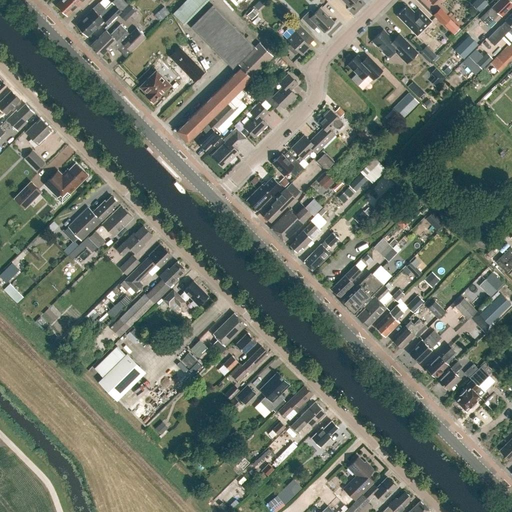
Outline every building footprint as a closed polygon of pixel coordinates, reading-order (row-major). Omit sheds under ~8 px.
[(62,10),(71,0),(61,0),(57,5),(62,10)] [(71,0),(62,10),(67,16),(74,9),(75,9),(84,0),(71,0)] [(186,0),(173,14),(184,25),(208,0),(186,0)] [(485,0),(482,0),(474,7),(479,12),(488,3),(485,0)] [(501,16),(511,4),(511,3),(508,0),(499,0),(492,7),(492,6),(480,18),(487,26),(499,14),(501,16)] [(105,9),(105,8),(99,2),(76,25),(82,30),(98,14),(99,15),(105,9)] [(112,2),(105,8),(105,9),(99,15),(98,14),(82,30),(87,36),(104,20),(108,24),(121,11),(112,2)] [(130,5),(124,11),(129,17),(135,11),(130,5)] [(273,56),(272,56),(275,53),(270,47),(266,50),(259,43),(254,47),(212,6),(191,28),(235,72),(177,131),(187,141),(273,56)] [(407,6),(397,16),(411,30),(412,29),(417,35),(416,35),(417,36),(431,21),(423,13),(418,17),(407,6)] [(310,10),(301,18),(310,27),(315,23),(324,32),(333,22),(319,8),(314,14),(310,10)] [(440,8),(433,15),(443,25),(444,25),(450,19),(450,18),(440,8)] [(511,27),(511,12),(505,20),(505,21),(496,30),(487,38),(494,45),(511,27)] [(255,25),(260,19),(257,17),(252,22),(255,25)] [(450,19),(444,25),(453,34),(459,29),(450,19)] [(302,39),(308,33),(295,20),(282,34),(287,40),(291,43),(287,47),(294,54),(298,51),(301,54),(310,46),(302,39)] [(110,34),(106,30),(90,46),(101,57),(111,46),(113,48),(119,43),(120,44),(122,43),(132,52),(146,37),(136,28),(125,39),(122,36),(127,31),(120,24),(110,34)] [(488,33),(479,25),(471,33),(480,41),(488,33)] [(372,41),(387,56),(393,50),(399,56),(404,52),(411,59),(417,52),(406,41),(400,47),(398,45),(383,30),(372,41)] [(499,71),(511,57),(511,44),(510,42),(490,62),(499,71)] [(427,45),(421,51),(431,61),(436,55),(427,45)] [(481,69),(492,59),(487,53),(476,63),(481,69)] [(382,71),(371,60),(367,56),(363,61),(357,55),(348,65),(356,74),(351,79),(358,86),(364,80),(362,78),(367,73),(373,79),(382,71)] [(185,68),(196,80),(204,71),(193,60),(185,68)] [(436,87),(445,78),(435,69),(430,73),(435,78),(430,82),(436,87)] [(153,102),(170,84),(157,70),(140,87),(146,93),(145,94),(147,96),(147,98),(149,100),(151,100),(153,102)] [(284,108),(296,96),(291,90),(298,83),(288,73),(278,83),(282,86),(272,96),(284,108)] [(422,96),(426,92),(415,81),(411,85),(422,96)] [(254,99),(260,92),(253,85),(247,91),(254,99)] [(20,100),(11,91),(0,101),(0,108),(6,114),(20,100)] [(402,119),(419,103),(409,92),(392,109),(402,119)] [(427,109),(435,101),(430,95),(421,103),(427,109)] [(234,110),(242,102),(236,96),(228,104),(234,110)] [(254,136),(267,124),(262,119),(269,112),(259,102),(249,111),(253,115),(243,125),(254,136)] [(26,120),(33,112),(25,104),(17,111),(16,110),(7,119),(18,130),(27,122),(26,120)] [(218,134),(229,123),(228,122),(236,114),(234,111),(227,105),(199,133),(194,138),(205,149),(210,144),(212,146),(216,142),(215,142),(220,137),(218,135),(218,134)] [(332,131),(336,127),(337,128),(340,128),(343,125),(343,122),(330,110),(318,122),(323,127),(316,134),(326,144),(336,134),(332,131)] [(43,138),(51,130),(41,120),(33,127),(32,126),(26,132),(38,145),(44,139),(43,138)] [(235,149),(246,138),(235,128),(223,140),(225,142),(211,156),(223,167),(239,152),(235,149)] [(360,138),(366,133),(362,129),(357,134),(360,138)] [(317,153),(326,144),(316,134),(310,141),(304,135),(292,148),(304,159),(313,150),(317,153)] [(45,162),(33,150),(24,158),(37,171),(45,162)] [(316,161),(325,171),(334,161),(325,152),(325,153),(322,150),(314,159),(316,161)] [(291,164),(281,154),(272,163),(284,176),(289,170),(294,176),(303,167),(295,160),(291,164)] [(371,174),(381,164),(374,158),(365,167),(371,174)] [(69,194),(88,176),(75,163),(68,170),(67,169),(62,175),(58,171),(44,184),(57,197),(56,198),(62,204),(70,196),(69,194)] [(355,192),(367,179),(361,173),(349,185),(355,192)] [(325,190),(334,182),(327,174),(318,182),(325,190)] [(254,185),(259,180),(255,176),(250,181),(254,185)] [(273,197),(283,188),(272,177),(263,186),(262,185),(247,200),(257,210),(271,195),(273,197)] [(284,187),(289,183),(284,178),(279,182),(284,187)] [(25,209),(41,192),(31,182),(14,198),(25,209)] [(271,221),(300,192),(291,183),(286,188),(285,188),(276,197),(276,200),(271,205),(272,207),(264,215),(265,217),(268,221),(271,221)] [(88,207),(68,226),(68,227),(63,231),(74,242),(78,237),(81,240),(113,209),(112,208),(118,203),(111,196),(106,201),(105,200),(93,212),(88,207)] [(113,236),(132,218),(121,206),(102,224),(113,236)] [(284,241),(303,223),(302,222),(311,213),(304,206),(295,215),(289,209),(271,228),(284,241)] [(364,213),(363,212),(359,215),(364,220),(368,217),(368,216),(370,214),(366,211),(364,213)] [(425,219),(437,230),(445,222),(433,211),(425,219)] [(315,221),(321,215),(318,212),(310,220),(311,222),(313,220),(315,221)] [(406,217),(400,221),(405,227),(411,222),(406,217)] [(296,239),(290,245),(297,251),(303,245),(305,247),(314,238),(313,237),(310,234),(319,226),(315,221),(313,220),(311,222),(295,238),(296,239)] [(144,243),(152,235),(143,226),(135,233),(133,232),(116,249),(122,256),(130,249),(135,254),(145,244),(144,243)] [(98,248),(105,240),(95,230),(88,238),(98,248)] [(338,239),(332,233),(323,241),(330,247),(338,239)] [(374,247),(388,261),(397,252),(383,238),(374,247)] [(397,245),(398,243),(394,239),(389,244),(394,248),(397,245)] [(330,254),(320,244),(303,262),(312,270),(317,264),(318,265),(330,254)] [(159,267),(171,256),(162,246),(150,257),(149,256),(123,280),(135,292),(142,286),(138,282),(156,265),(159,267)] [(511,267),(511,248),(510,247),(495,262),(506,273),(511,267)] [(495,253),(491,249),(486,254),(490,258),(495,253)] [(132,254),(119,268),(126,275),(140,262),(132,254)] [(410,261),(405,266),(411,271),(417,278),(422,273),(416,267),(420,262),(416,258),(411,262),(410,261)] [(177,277),(185,269),(177,261),(169,269),(168,268),(159,276),(162,279),(146,295),(144,294),(114,323),(123,333),(170,287),(169,286),(178,278),(177,277)] [(340,296),(353,283),(351,282),(361,272),(355,265),(332,288),(335,291),(334,293),(337,296),(339,295),(340,296)] [(1,274),(7,281),(14,274),(8,267),(1,274)] [(434,286),(443,278),(435,270),(427,278),(434,286)] [(354,313),(383,285),(370,273),(342,301),(354,313)] [(198,305),(208,296),(193,281),(184,290),(184,291),(180,296),(173,289),(163,299),(174,311),(179,306),(180,307),(186,302),(185,301),(190,296),(198,305)] [(22,296),(10,283),(4,290),(16,302),(22,296)] [(367,326),(386,307),(379,301),(389,290),(385,285),(363,307),(365,308),(357,316),(367,326)] [(399,289),(392,297),(397,301),(399,303),(401,301),(402,300),(400,298),(404,294),(399,289)] [(488,324),(510,303),(500,292),(479,313),(488,324)] [(128,294),(108,310),(113,316),(133,300),(128,294)] [(413,312),(424,301),(419,296),(407,307),(413,312)] [(455,306),(468,319),(477,311),(464,297),(455,306)] [(428,308),(437,318),(445,311),(435,301),(428,308)] [(385,336),(399,322),(396,320),(404,312),(396,305),(375,326),(385,336)] [(224,345),(245,324),(234,313),(213,334),(224,345)] [(401,348),(414,335),(417,338),(427,328),(418,319),(411,327),(408,324),(392,339),(397,343),(396,345),(398,347),(400,347),(401,348)] [(475,333),(475,332),(478,331),(474,319),(462,324),(466,336),(475,333)] [(142,335),(135,328),(130,332),(126,335),(135,344),(138,341),(138,340),(142,335)] [(419,362),(431,350),(430,349),(441,338),(434,330),(422,341),(421,340),(416,345),(417,346),(410,353),(419,362)] [(245,352),(256,341),(247,332),(236,343),(237,344),(235,346),(241,351),(242,350),(245,352)] [(199,357),(208,348),(199,340),(191,348),(199,357)] [(91,343),(76,357),(86,366),(100,352),(91,343)] [(438,355),(426,367),(430,371),(429,372),(433,376),(434,375),(435,376),(448,364),(444,361),(454,351),(449,345),(439,355),(438,355)] [(126,355),(117,346),(94,368),(103,378),(126,355)] [(249,374),(267,356),(265,355),(267,353),(261,346),(241,366),(240,364),(230,374),(238,382),(247,372),(249,374)] [(197,360),(189,352),(185,356),(181,360),(189,368),(197,360)] [(145,373),(127,355),(126,355),(103,378),(99,382),(117,400),(145,373)] [(229,370),(238,362),(232,355),(223,364),(218,369),(224,375),(229,370)] [(448,390),(460,378),(455,373),(462,367),(457,362),(438,380),(448,390)] [(478,369),(473,364),(464,373),(469,378),(469,377),(478,369)] [(464,391),(455,400),(461,405),(461,407),(462,409),(465,409),(466,410),(480,396),(485,392),(485,391),(479,385),(488,376),(491,372),(485,365),(481,369),(480,367),(478,369),(469,377),(471,380),(462,389),(464,391)] [(281,393),(289,385),(277,372),(260,389),(266,395),(260,401),(270,412),(284,397),(281,393)] [(256,393),(247,384),(236,395),(245,405),(256,393)] [(230,399),(239,390),(234,385),(225,394),(230,399)] [(304,386),(278,412),(284,418),(293,409),(297,413),(306,404),(304,402),(312,394),(304,386)] [(234,409),(240,403),(234,397),(228,403),(234,409)] [(326,412),(315,402),(291,425),(297,432),(306,422),(311,427),(326,412)] [(311,438),(315,442),(320,447),(330,436),(329,435),(338,427),(331,420),(323,429),(322,428),(311,438)] [(161,434),(168,427),(162,421),(155,428),(161,434)] [(278,435),(285,427),(280,421),(272,429),(276,433),(278,435)] [(285,434),(293,440),(297,434),(290,428),(285,434)] [(276,433),(272,429),(268,434),(272,438),(276,433)] [(511,438),(500,450),(511,461),(511,459),(511,438)] [(275,459),(279,464),(300,444),(295,440),(275,459)] [(347,467),(357,477),(355,479),(354,478),(343,488),(354,500),(371,483),(365,478),(373,469),(368,464),(367,465),(358,456),(347,467)] [(266,476),(273,469),(267,462),(260,469),(266,476)] [(381,502),(397,487),(387,477),(377,487),(373,484),(344,511),(357,511),(374,495),(381,502)] [(329,488),(319,498),(327,506),(321,511),(340,511),(346,506),(329,488)] [(404,505),(411,498),(405,492),(397,499),(396,497),(388,505),(389,505),(381,511),(393,511),(394,511),(399,511),(405,507),(404,505)] [(274,511),(275,511),(285,505),(277,495),(267,503),(274,511)] [(430,511),(431,511),(420,500),(408,511),(430,511)] [(222,502),(219,504),(225,511),(228,508),(222,502)]
